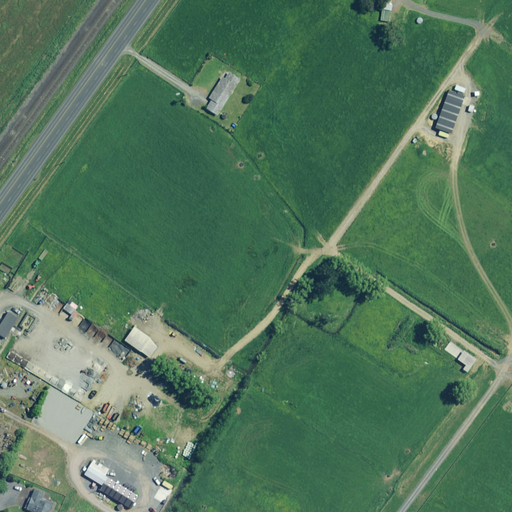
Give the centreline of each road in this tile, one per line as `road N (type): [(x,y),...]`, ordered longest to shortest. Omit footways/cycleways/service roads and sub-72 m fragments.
road 1 (secondary): [(0,203),(144,0)]
road 2 (unknown): [(0,303),(28,300),(131,370),(167,338)]
road 3 (unknown): [(142,511),(143,487),(93,453),(74,463),(77,481),(116,511)]
